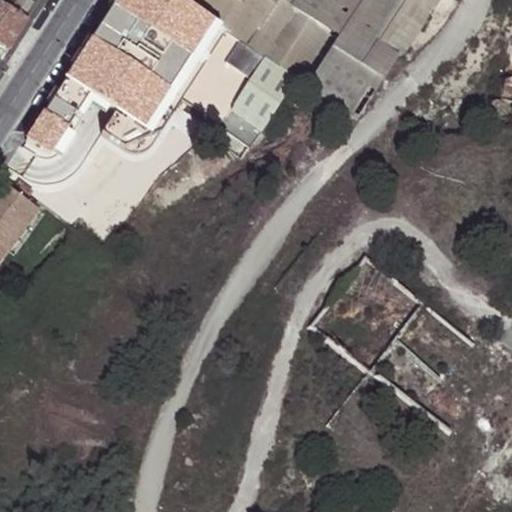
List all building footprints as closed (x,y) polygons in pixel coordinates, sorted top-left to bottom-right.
[(229,24),(192,0),(117,0),(65,76),(159,134),(229,24)] [(191,0),(217,18),(229,24),(210,53),(195,78),(236,104),(222,127),(253,147),(297,80),(307,86),(306,89),(357,122),(404,52),(408,54),(443,0),(191,0)] [(0,42),(9,48),(26,19),(0,1),(0,42)] [(0,61),(9,48),(0,42),(0,61)] [(16,188),(4,179),(0,184),(0,247),(7,253),(38,211),(25,202),(31,194),(19,184),(16,188)] [(500,260),(487,255),(483,266),(496,270),(500,260)]
